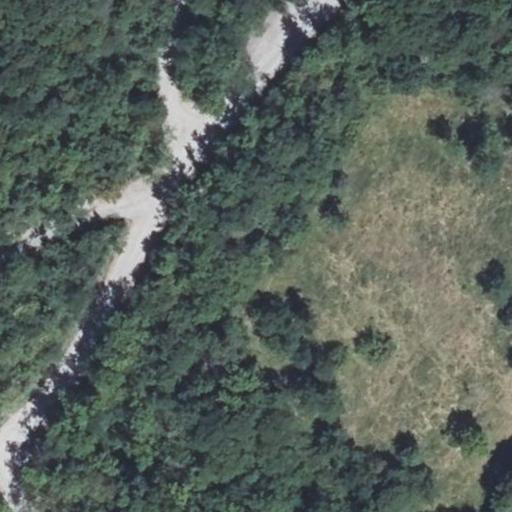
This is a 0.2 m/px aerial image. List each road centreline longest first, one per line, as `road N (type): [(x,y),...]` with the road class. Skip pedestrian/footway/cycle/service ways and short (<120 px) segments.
road 1 (track): [(179,164),(92,332),(4,466),(19,511)]
road 2 (track): [(179,164),(0,256)]
road 3 (track): [(334,0),(218,123),(190,135)]
road 4 (track): [(190,135),(168,76),(172,0)]
